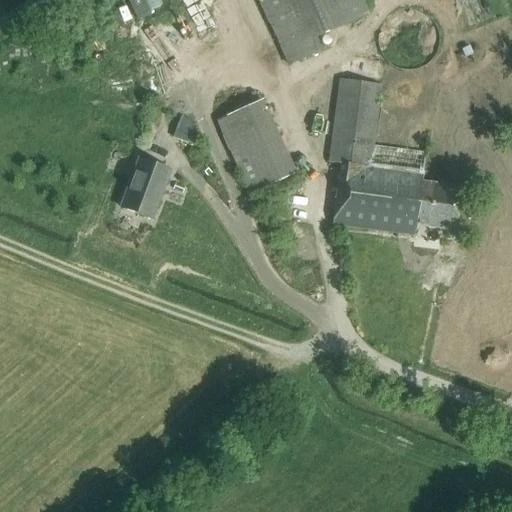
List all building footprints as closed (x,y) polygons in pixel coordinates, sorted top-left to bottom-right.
[(323,55),(315,37),(367,14),(361,0),(258,0),(289,70),(323,55)] [(331,226),(414,237),(416,226),(455,231),(461,188),(421,183),(425,153),(373,146),(381,86),(338,80),(327,163),(339,165),(331,226)] [(248,196),(293,176),(259,101),(214,122),(248,196)] [(190,137),(189,118),(175,118),(176,138),(190,137)] [(150,220),(168,172),(137,160),(119,209),(150,220)]
